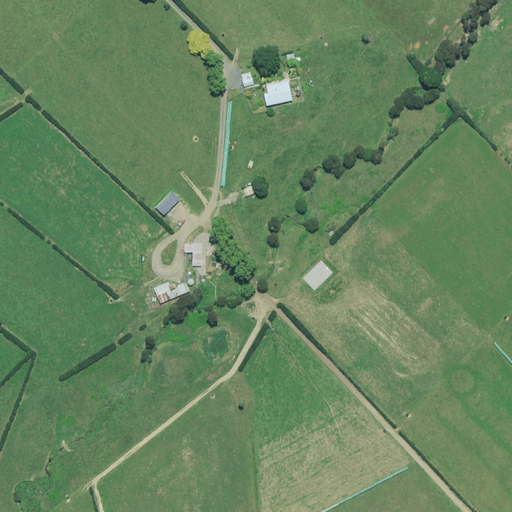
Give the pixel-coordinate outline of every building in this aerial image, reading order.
[(297,65),(295,56),(288,58),(290,67),(297,65)] [(255,84),(252,72),(243,74),(245,87),(255,84)] [(293,101),(289,79),(267,83),(269,93),(265,94),(268,106),(293,101)] [(187,164),(182,168),(187,174),(192,170),(187,164)] [(181,199),(173,191),(157,207),(165,216),(181,199)] [(203,266),(203,244),(186,244),(186,252),(194,252),(194,266),(203,266)] [(333,273),(322,261),(304,278),(315,290),(333,273)] [(190,292),(186,283),(177,287),(176,283),(170,286),(169,283),(155,289),(161,304),(190,292)]
